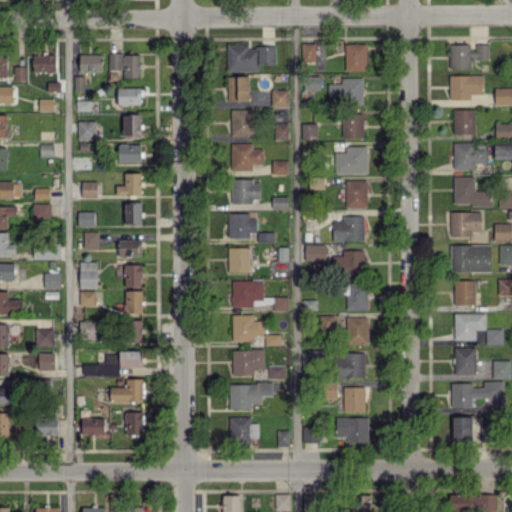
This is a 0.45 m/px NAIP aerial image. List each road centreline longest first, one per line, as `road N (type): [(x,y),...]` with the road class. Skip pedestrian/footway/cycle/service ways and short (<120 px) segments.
road 1 (residential): [(183,511),(179,0)]
road 2 (residential): [(0,17),(511,14)]
road 3 (residential): [(0,468),(511,465)]
road 4 (residential): [(407,0),(410,511)]
